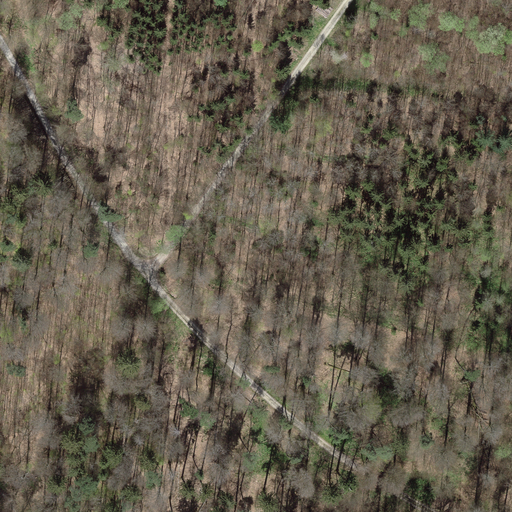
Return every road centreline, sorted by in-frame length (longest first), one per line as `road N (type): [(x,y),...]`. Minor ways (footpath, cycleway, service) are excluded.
road 1 (track): [(0,34),(52,136),(147,279),(223,361),(319,442),(430,511)]
road 2 (track): [(147,279),(353,0)]
